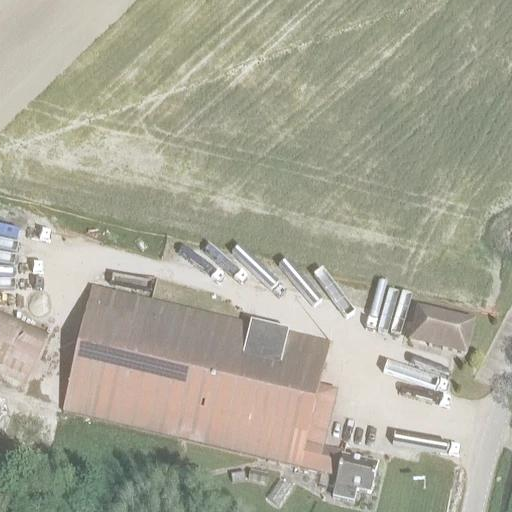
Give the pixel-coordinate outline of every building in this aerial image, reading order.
[(353,491),(370,495),(376,466),(342,458),(343,455),(321,449),(334,394),(319,391),(318,389),(324,365),(327,354),(329,347),(329,346),(328,345),(90,289),(62,413),(337,478),(335,486),(332,497),(351,502),(353,491)] [(409,344),(417,346),(463,357),(464,357),(465,356),(473,325),(473,324),(472,324),(472,323),(417,310),(416,310),(416,311),(408,342),(408,343),(409,344)] [(49,338),(0,315),(0,382),(23,393),(49,338)] [(418,348),(414,364),(447,373),(452,357),(418,348)] [(152,503),(168,497),(160,479),(145,485),(152,503)]
